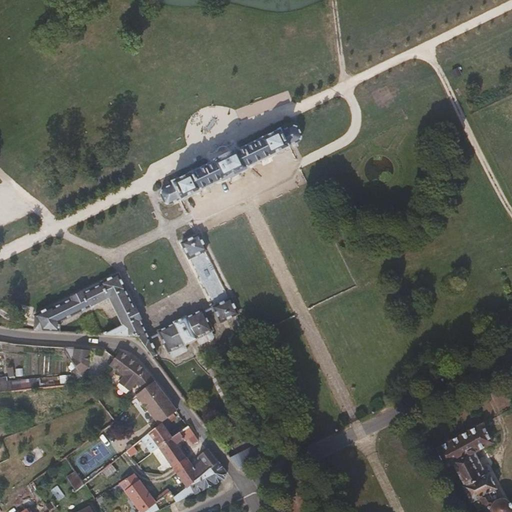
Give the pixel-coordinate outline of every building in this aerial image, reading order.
[(247,167),(277,152),(289,147),(289,145),(297,142),(300,140),(301,138),(302,136),(302,134),(299,128),(297,126),(295,125),(293,125),(281,131),(280,128),(223,156),(171,180),(173,183),(162,189),(160,190),(160,192),(161,195),(164,202),(166,203),(169,204),(180,198),(180,199),(220,180),(221,181),(232,176),(248,169),(247,167)] [(207,250),(198,234),(181,243),(189,259),(207,250)] [(210,260),(196,261),(196,274),(211,274),(210,260)] [(60,321),(67,318),(109,297),(122,325),(105,334),(138,336),(152,355),(157,352),(150,339),(149,339),(139,319),(140,318),(137,311),(135,307),(134,308),(125,290),(126,289),(118,273),(99,282),(100,284),(83,293),(82,291),(70,297),(71,299),(53,308),(51,306),(34,314),(35,316),(34,330),(60,331),(60,321)] [(238,313),(230,297),(212,306),(220,322),(238,313)] [(213,335),(211,331),(212,330),(202,309),(186,317),(185,316),(173,322),(173,323),(157,331),(168,351),(169,351),(172,356),(174,357),(185,351),(186,348),(184,344),(196,338),(198,343),(202,343),(212,338),(213,335)] [(88,367),(89,350),(63,348),(79,373),(84,369),(88,367)] [(155,383),(145,371),(137,362),(121,350),(110,365),(124,376),(119,383),(130,391),(137,383),(143,391),(155,383)] [(90,378),(84,369),(79,373),(85,382),(90,378)] [(0,380),(0,391),(45,388),(44,376),(0,380)] [(148,410),(166,396),(155,383),(143,391),(137,396),(144,405),(148,410)] [(177,412),(166,396),(148,410),(149,412),(155,420),(150,424),(154,430),(162,424),(177,412)] [(148,410),(144,405),(137,410),(141,415),(148,410)] [(486,473),(483,467),(488,463),(484,455),(478,458),(475,452),(492,443),(482,423),(433,449),(443,468),(452,463),(463,485),(461,486),(470,502),(472,501),(477,511),(483,507),(485,510),(486,511),(488,511),(489,511),(511,511),(511,509),(511,506),(510,504),(507,501),(505,499),(502,499),(500,499),(495,489),(496,488),(488,473),(486,473)] [(159,447),(172,438),(162,424),(154,430),(149,434),(159,447)] [(186,457),(176,444),(187,436),(193,444),(199,439),(188,426),(172,438),(159,447),(173,467),(186,457)] [(240,470),(271,455),(259,432),(253,435),(258,445),(237,456),(232,445),(224,449),(240,470)] [(186,486),(217,462),(207,448),(198,456),(201,460),(193,467),(190,463),(177,473),(180,478),(186,486)] [(22,458),(27,466),(42,458),(38,449),(22,458)] [(177,473),(190,463),(186,457),(173,467),(177,473)] [(176,501),(223,478),(223,477),(225,477),(226,474),(224,474),(224,471),(217,462),(186,486),(173,497),(176,501)] [(66,476),(73,487),(83,481),(76,470),(66,476)] [(156,503),(133,473),(119,484),(140,511),(144,511),(154,504),(156,503)] [(42,500),(33,481),(30,484),(33,489),(31,490),(34,495),(36,494),(39,501),(42,500)] [(58,485),(52,488),(58,499),(64,496),(58,485)]
